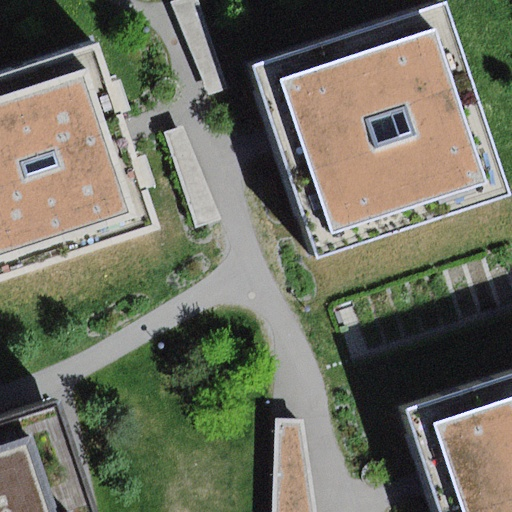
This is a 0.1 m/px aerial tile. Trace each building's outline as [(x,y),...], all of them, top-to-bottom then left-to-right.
[(435,2),(244,67),(270,144),(308,256),(500,190),(435,2)] [(91,41),(0,71),(0,280),(155,227),(123,133),(91,41)] [(511,511),(511,369),(393,410),(419,486),(428,511),(511,511)] [(0,511),(95,511),(58,403),(0,422),(0,511)] [(316,511),(304,421),(277,419),(273,511),(316,511)]
